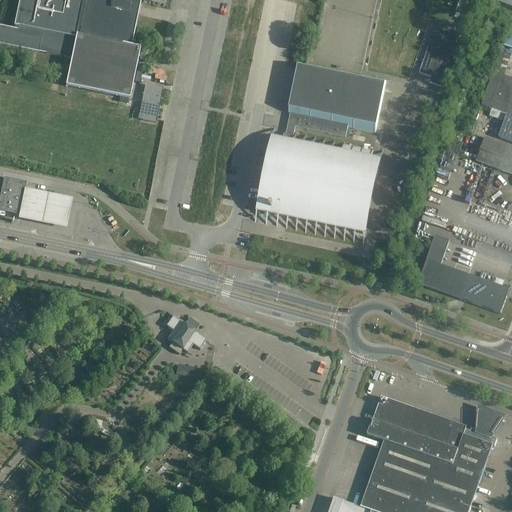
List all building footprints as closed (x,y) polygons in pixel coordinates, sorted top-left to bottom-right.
[(19,0),(14,28),(18,29),(17,31),(45,37),(46,30),(75,36),(82,0),(19,0)] [(71,61),(66,88),(129,101),(140,50),(130,48),(136,23),(140,0),(82,0),(75,36),(76,37),(71,61)] [(469,2),(462,0),(459,0),(456,12),(464,15),(469,2)] [(511,0),(499,0),(497,5),(511,10),(511,0)] [(45,37),(17,31),(0,27),(0,45),(71,61),(76,37),(75,36),(46,30),(45,37)] [(441,87),(457,38),(434,30),(419,74),(431,78),(429,83),(441,87)] [(511,37),(506,36),(503,46),(511,49),(511,37)] [(500,50),(492,72),(502,76),(510,53),(500,50)] [(285,139),(293,141),(295,128),(346,138),(348,128),(375,133),(386,81),(298,63),(288,115),(290,116),(285,139)] [(511,79),(502,76),(492,72),(480,105),(511,116),(511,79)] [(141,121),(155,124),(163,89),(145,86),(143,95),(147,96),(141,121)] [(511,142),(511,117),(491,110),(488,117),(503,123),(498,138),(511,142)] [(293,141),(285,139),(274,137),(258,215),(277,219),(277,216),(363,234),(378,161),(371,159),(372,152),(343,146),(341,153),(292,143),(293,141)] [(511,174),(511,149),(484,139),(476,162),(511,174)] [(0,212),(20,216),(25,194),(27,184),(3,179),(1,189),(0,193),(0,212)] [(71,199),(26,190),(20,220),(65,229),(71,199)] [(500,315),(509,290),(440,266),(449,242),(435,237),(417,285),(500,315)] [(179,322),(172,317),(165,327),(172,332),(167,340),(171,343),(168,348),(170,346),(175,349),(180,353),(179,355),(179,356),(182,351),(187,354),(193,346),(199,351),(206,341),(199,336),(199,335),(194,332),(199,326),(199,325),(198,323),(195,321),(191,318),(190,318),(189,319),(184,325),(179,322)] [(196,379),(197,372),(177,368),(176,375),(196,379)] [(452,466),(459,446),(464,430),(465,428),(381,398),(367,437),(384,443),(452,466)] [(479,407),(478,432),(494,438),(509,418),(479,407)] [(478,432),(470,430),(470,432),(464,430),(459,446),(488,457),(492,446),(493,447),(496,439),(494,438),(478,432)] [(468,511),(488,457),(459,446),(452,466),(384,443),(360,509),(369,511),(468,511)] [(369,511),(360,509),(333,499),(333,501),(336,502),(332,511),(369,511)]
